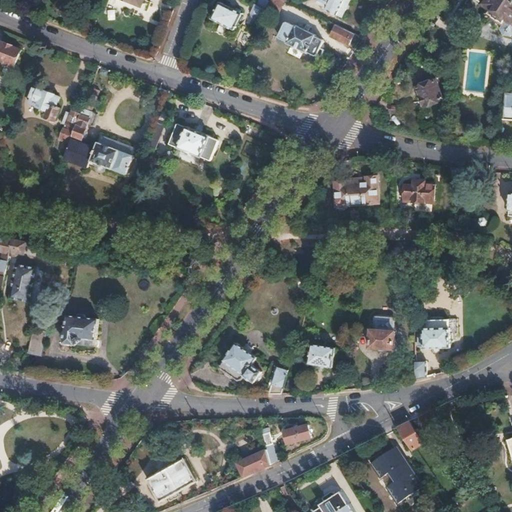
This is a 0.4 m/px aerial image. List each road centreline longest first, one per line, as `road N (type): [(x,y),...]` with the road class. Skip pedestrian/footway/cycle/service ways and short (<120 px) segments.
road 1 (tertiary): [(140,403),(328,132)]
road 2 (residential): [(328,132),(453,158),(511,161)]
road 3 (residential): [(140,403),(325,403)]
road 4 (residential): [(163,76),(328,132)]
road 5 (residential): [(0,17),(163,76)]
road 6 (tertiary): [(347,441),(193,511)]
road 7 (tertiary): [(328,132),(423,0)]
road 8 (residential): [(0,382),(140,403)]
road 9 (tertiary): [(62,511),(140,403)]
